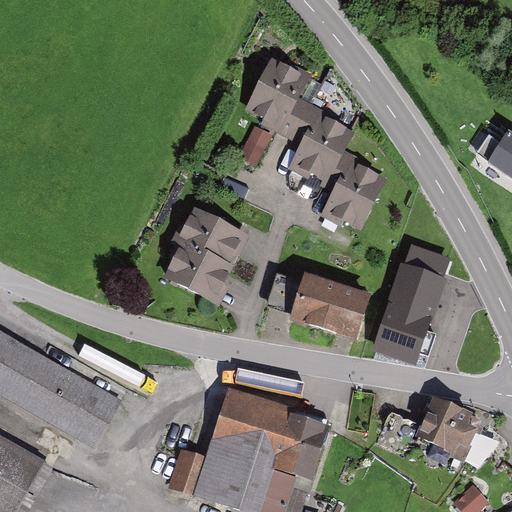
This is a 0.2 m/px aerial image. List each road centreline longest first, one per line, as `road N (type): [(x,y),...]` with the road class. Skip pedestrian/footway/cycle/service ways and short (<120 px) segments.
road 1 (residential): [(0,278),(151,333),(511,395)]
road 2 (tertiary): [(304,0),(376,86),(466,232),(511,326)]
road 3 (unknown): [(0,417),(58,447),(106,457),(134,446)]
